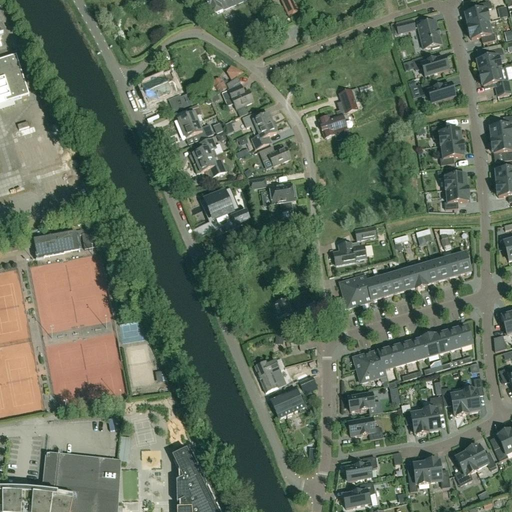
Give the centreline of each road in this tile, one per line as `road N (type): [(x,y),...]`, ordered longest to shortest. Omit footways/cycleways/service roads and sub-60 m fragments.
road 1 (unclassified): [(321,490),(289,477),(119,82)]
road 2 (residential): [(486,297),(478,155),(445,7)]
road 3 (residential): [(328,342),(308,150),(295,117),(257,73)]
road 4 (residential): [(445,7),(398,15),(257,73)]
road 5 (residential): [(257,73),(210,38),(188,33),(119,82)]
road 6 (residential): [(486,297),(328,342)]
road 7 (residential): [(321,490),(328,342)]
road 8 (residential): [(502,417),(486,297)]
